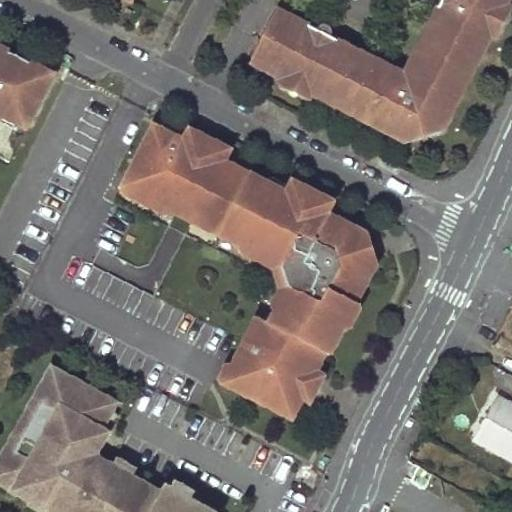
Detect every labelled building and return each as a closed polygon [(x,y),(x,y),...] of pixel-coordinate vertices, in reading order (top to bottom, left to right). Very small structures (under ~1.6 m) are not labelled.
[(441,0),(402,77),(275,12),(248,64),(280,80),(309,95),(396,140),(444,124),(484,47),(507,0),(441,0)] [(504,7),(489,37),(495,40),(510,11),(504,7)] [(0,113),(2,115),(0,117),(24,130),(52,78),(35,68),(33,73),(9,61),(3,71),(0,69),(0,51),(0,50),(0,113)] [(0,69),(3,71),(9,61),(0,56),(0,69)] [(280,80),(277,87),(306,101),(309,95),(280,80)] [(172,137),(152,126),(122,186),(190,219),(195,210),(222,223),(217,233),(279,263),(290,292),(273,327),(261,321),(251,342),(258,346),(253,358),(245,354),(229,388),(292,419),(307,388),(304,379),(291,372),(295,363),(315,373),(325,353),(329,355),(368,276),(353,268),(344,242),(350,226),(326,214),(331,206),(289,185),(285,194),(222,162),(226,154),(207,144),(200,158),(180,148),(169,142),(172,137)] [(200,158),(207,144),(186,134),(180,148),(200,158)] [(195,210),(190,219),(217,233),(222,223),(195,210)] [(353,268),(368,276),(350,226),(344,242),(353,268)] [(251,342),(245,354),(253,358),(258,346),(251,342)] [(73,376),(51,363),(47,371),(69,383),(73,376)] [(295,363),(291,372),(304,379),(307,388),(315,373),(295,363)] [(15,482),(14,484),(39,498),(41,494),(73,511),(215,511),(218,508),(164,478),(160,486),(95,449),(88,445),(100,423),(111,403),(115,396),(74,374),(73,376),(69,383),(47,371),(29,402),(33,404),(18,431),(14,429),(0,454),(0,464),(19,475),(15,482)] [(29,402),(14,429),(18,431),(33,404),(29,402)] [(511,410),(500,404),(479,445),(511,462),(511,410)] [(100,423),(88,445),(95,449),(108,428),(100,423)] [(0,464),(0,473),(15,482),(19,475),(0,464)]
